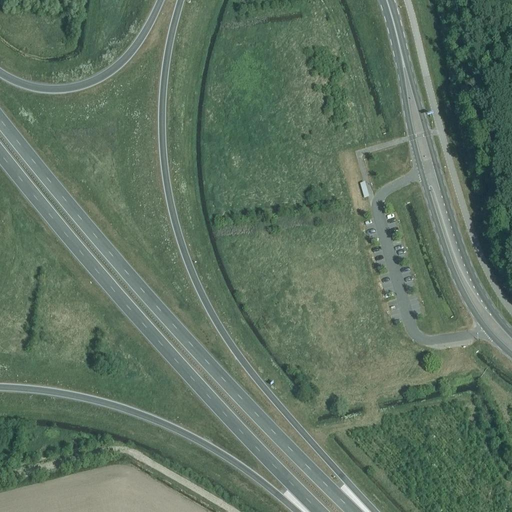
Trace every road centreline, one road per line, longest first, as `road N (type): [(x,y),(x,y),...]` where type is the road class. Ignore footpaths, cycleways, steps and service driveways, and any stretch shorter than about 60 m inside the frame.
road 1 (trunk): [(371,511),(241,361),(175,229),(162,119),(181,0)]
road 2 (trunk): [(353,511),(206,361),(0,120)]
road 3 (trunk): [(0,154),(108,289),(319,511)]
road 4 (trunk): [(0,388),(137,413),(239,465),(298,511)]
road 5 (tertiary): [(401,56),(412,138),(449,263),(464,297),(511,356)]
road 6 (tertiary): [(511,335),(465,263),(401,56)]
road 7 (trunk): [(160,0),(132,51),(92,83),(39,89),(0,72)]
